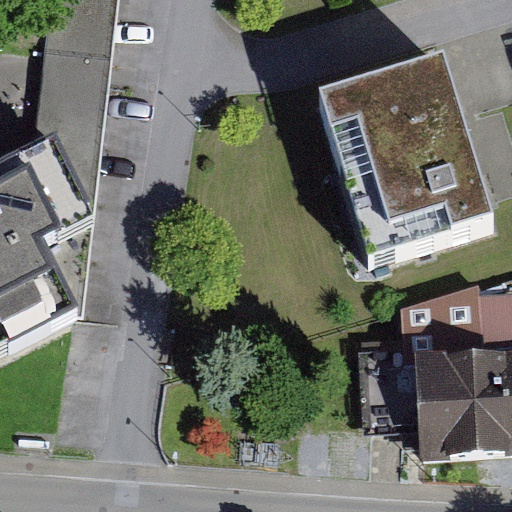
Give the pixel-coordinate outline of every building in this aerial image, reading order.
[(106,236),(128,0),(64,0),(45,165),(65,155),(106,236)] [(453,75),(331,111),(380,273),(501,237),(453,75)] [(0,343),(9,361),(83,324),(53,262),(106,236),(65,155),(45,165),(0,187),(0,343)] [(112,453),(132,328),(92,324),(106,236),(53,262),(83,324),(65,447),(112,453)] [(439,469),(511,465),(511,302),(492,304),(492,294),(415,318),(418,355),(374,358),(379,440),(437,436),(439,469)]
